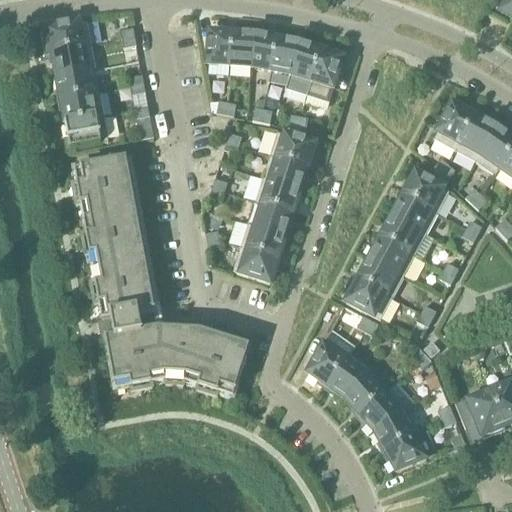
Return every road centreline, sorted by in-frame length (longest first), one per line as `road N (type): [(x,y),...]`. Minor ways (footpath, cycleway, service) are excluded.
road 1 (residential): [(280,332),(195,308),(150,0)]
road 2 (residential): [(280,332),(373,39)]
road 3 (residential): [(369,511),(350,465),(314,421),(262,383),(280,332)]
road 4 (residential): [(174,0),(373,39)]
road 5 (residential): [(373,39),(511,109)]
road 6 (residential): [(511,70),(384,10)]
